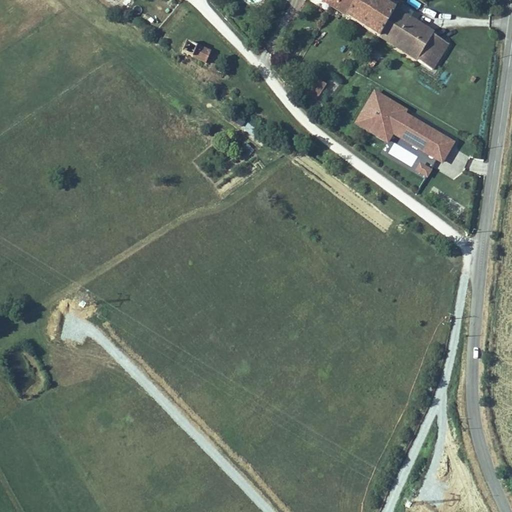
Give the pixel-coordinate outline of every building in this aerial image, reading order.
[(317,0),(334,10),(340,0),(317,0)] [(371,0),(340,0),(334,10),(378,36),(381,38),(395,14),(371,0)] [(449,46),(395,14),(381,38),(435,70),(449,46)] [(474,52),(476,46),(466,42),(463,48),(474,52)] [(185,47),(180,58),(191,63),(196,52),(185,47)] [(196,52),(191,63),(213,73),(218,62),(196,52)] [(326,83),(315,76),(306,93),(317,99),(326,83)] [(400,112),(374,97),(356,127),(387,144),(392,135),(395,129),(415,141),(412,147),(441,164),(452,146),(402,117),(401,119),(398,116),(399,115),(400,112)] [(415,141),(395,129),(392,135),(412,147),(415,141)] [(418,162),(414,171),(427,178),(432,169),(418,162)]
